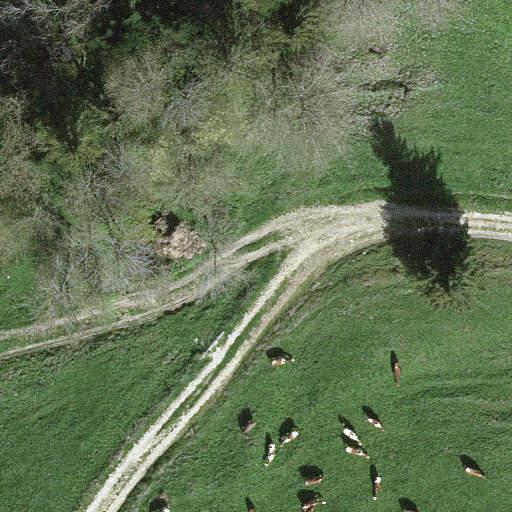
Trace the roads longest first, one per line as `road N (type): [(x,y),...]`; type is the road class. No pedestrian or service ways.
road 1 (track): [(511,227),(389,220),(339,228),(184,419),(128,467),(103,511)]
road 2 (track): [(0,345),(140,308),(302,223),(339,228)]
